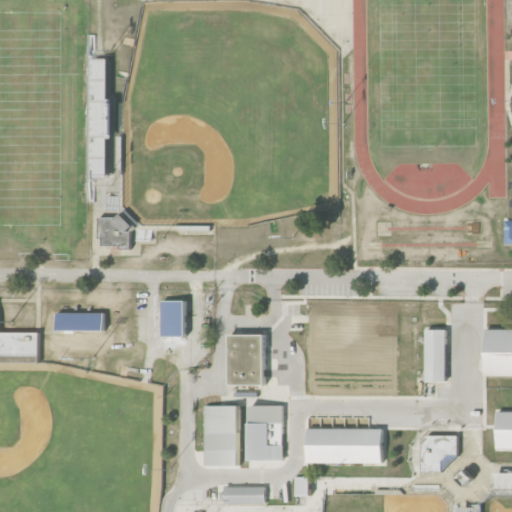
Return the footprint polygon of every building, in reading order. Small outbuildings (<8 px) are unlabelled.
[(88,59),(87,178),(108,178),(109,59),(88,59)] [(100,216),(100,247),(131,246),(130,216),(100,216)] [(188,300),(163,300),(164,336),(188,336),(188,300)] [(105,312),(57,313),(58,330),(105,330),(105,312)] [(511,328),(486,329),(485,375),(511,375),(511,328)] [(426,381),(447,381),(446,329),(425,329),(426,381)] [(40,331),(0,331),(0,354),(40,354),(40,331)] [(265,333),(230,334),(230,385),(265,384),(265,333)] [(240,465),(239,405),(206,405),(207,466),(240,465)] [(250,459),(284,460),(284,405),(250,405),(250,459)] [(511,411),(497,412),(497,449),(511,449),(511,411)] [(384,429),(308,428),(308,462),(384,463),(384,429)] [(456,436),(422,435),(422,471),(456,471),(456,436)] [(458,478),(465,486),(473,479),(467,471),(458,478)] [(511,490),(511,472),(495,473),(495,491),(511,490)] [(309,477),(295,477),(296,495),(310,495),(309,477)] [(225,503),(266,503),(266,486),(225,486),(225,503)]
